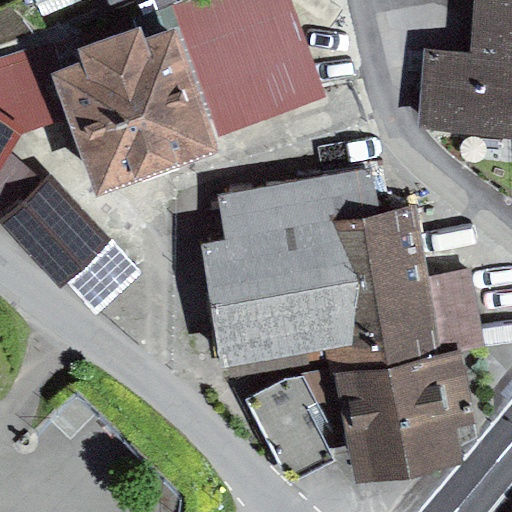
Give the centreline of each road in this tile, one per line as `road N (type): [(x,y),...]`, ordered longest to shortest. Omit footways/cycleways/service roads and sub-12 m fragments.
road 1 (residential): [(285,511),(186,403),(0,269)]
road 2 (residential): [(511,225),(401,127),(369,0)]
